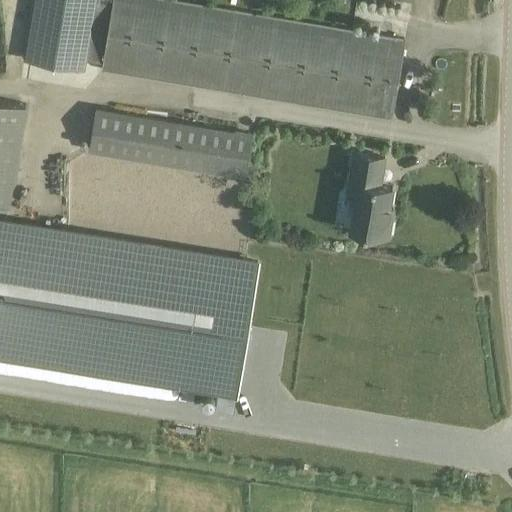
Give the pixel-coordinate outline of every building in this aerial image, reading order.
[(104,62),(113,0),(30,0),(22,55),(82,65),(83,58),(104,62)] [(113,0),(104,62),(102,69),(391,117),(404,39),(173,0),(113,0)] [(0,99),(0,202),(10,204),(27,104),(0,99)] [(251,132),(97,105),(90,150),(244,176),(251,132)] [(385,157),(354,151),(348,191),(356,193),(350,230),(388,236),(392,217),(388,216),(393,187),(380,185),(385,157)] [(0,354),(2,355),(127,375),(219,390),(216,408),(234,411),(237,393),(258,262),(23,224),(0,220),(0,354)]
